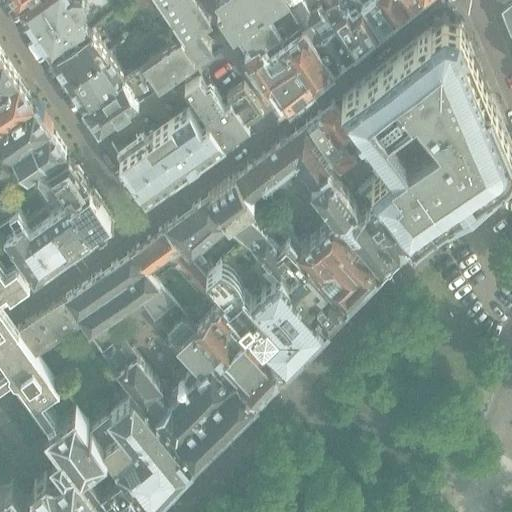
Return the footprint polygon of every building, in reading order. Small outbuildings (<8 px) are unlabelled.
[(87,1),(86,0),(20,0),(18,2),(51,51),(90,25),(81,11),(84,9),(87,1)] [(165,9),(160,2),(158,0),(139,0),(151,18),(165,9)] [(200,26),(210,20),(197,0),(162,0),(160,2),(165,9),(180,33),(197,57),(197,58),(212,48),(199,27),(200,26)] [(262,18),(250,0),(217,0),(222,7),(218,9),(235,36),(262,18)] [(289,0),(250,0),(262,18),(270,12),(289,0)] [(334,66),(289,0),(270,12),(284,35),(314,82),(334,66)] [(353,50),(324,3),(321,0),(289,0),(334,66),(353,50)] [(382,27),(365,0),(364,0),(364,1),(362,2),(360,0),(328,0),(324,3),(353,50),(381,28),(382,27)] [(392,19),(380,0),(365,0),(382,27),(392,19)] [(405,9),(399,0),(380,0),(392,19),(405,9)] [(416,0),(399,0),(405,9),(416,0)] [(284,35),(270,12),(262,18),(235,36),(245,51),(245,50),(258,42),(266,37),(271,43),(284,35)] [(511,142),(510,137),(501,117),(490,91),(470,43),(460,19),(445,15),(342,93),(331,101),(363,139),(373,152),(383,166),(372,177),(383,190),(415,231),(435,215),(436,215),(448,207),(449,207),(463,198),(467,204),(468,204),(469,204),(469,203),(476,198),(483,194),(484,194),(485,193),(480,186),(495,176),(506,168),(507,168),(511,164),(511,161),(511,142)] [(67,77),(108,48),(92,24),(90,25),(51,51),(67,77)] [(159,82),(173,73),(197,57),(180,33),(125,72),(84,102),(99,125),(159,82)] [(314,82),(284,35),(271,43),(266,37),(258,42),(245,50),(258,70),(283,106),(289,101),(290,102),(314,82)] [(84,102),(125,72),(108,48),(67,77),(84,102)] [(0,87),(18,75),(3,52),(0,54),(0,87)] [(166,92),(180,82),(173,73),(159,82),(166,92)] [(245,124),(245,121),(260,111),(258,109),(258,106),(261,104),(244,80),(222,95),(213,83),(211,85),(208,84),(200,73),(183,85),(185,88),(179,93),(186,104),(193,99),(204,114),(205,113),(212,123),(225,141),(246,126),(245,124)] [(0,123),(35,100),(18,75),(0,87),(0,123)] [(0,133),(12,150),(50,124),(35,100),(0,123),(0,133)] [(363,139),(331,101),(318,111),(351,150),(361,142),(360,141),(363,139)] [(225,141),(212,123),(205,113),(204,114),(198,119),(190,107),(171,120),(200,159),(225,141)] [(351,150),(318,111),(301,123),(331,158),(338,166),(357,157),(351,150)] [(200,159),(171,120),(145,138),(173,178),(200,159)] [(331,158),(301,123),(235,173),(252,196),(262,188),(264,189),(296,164),(310,183),(322,174),(320,171),(329,165),(331,158)] [(28,175),(67,149),(50,124),(12,150),(28,175)] [(173,178),(145,138),(120,156),(144,193),(144,194),(146,197),(173,178)] [(114,219),(89,182),(69,152),(35,175),(50,197),(56,193),(62,202),(70,197),(94,233),(112,220),(114,219)] [(394,246),(362,205),(361,212),(356,206),(357,205),(357,204),(358,203),(357,202),(356,202),(356,203),(356,202),(329,165),(320,171),(322,174),(310,183),(334,215),(338,213),(381,266),(394,246)] [(267,226),(262,220),(254,213),(248,208),(256,202),(252,196),(235,173),(208,193),(230,221),(242,233),(246,237),(253,241),(267,226)] [(0,219),(18,206),(9,193),(6,189),(0,193),(0,219)] [(415,231),(383,190),(382,191),(382,192),(383,193),(373,202),(360,189),(356,192),(367,207),(362,205),(394,246),(399,248),(400,248),(405,243),(404,243),(415,232),(415,231)] [(326,322),(264,249),(253,241),(246,237),(242,233),(230,221),(208,193),(172,220),(198,249),(213,267),(285,363),(286,363),(291,357),(326,322)] [(94,233),(70,197),(62,202),(49,211),(74,247),(74,248),(95,234),(94,233)] [(74,247),(49,211),(46,205),(27,219),(56,260),(74,247)] [(27,219),(18,206),(0,219),(0,227),(4,232),(35,275),(54,261),(56,260),(27,219)] [(381,266),(338,213),(334,215),(302,242),(292,229),(293,228),(281,211),(273,218),(346,301),(358,289),(381,266)] [(346,301),(273,218),(270,220),(266,217),(262,220),(267,226),(253,241),(264,249),(326,322),(346,301)] [(285,363),(213,267),(198,249),(172,220),(133,248),(149,270),(153,269),(160,278),(172,269),(165,259),(171,254),(175,260),(179,264),(187,272),(186,273),(188,274),(203,290),(207,290),(210,294),(202,301),(209,309),(194,324),(254,395),(256,393),(285,363)] [(109,319),(140,298),(154,318),(176,300),(160,283),(149,270),(133,248),(64,295),(81,319),(89,330),(88,331),(101,348),(117,336),(117,330),(109,319)] [(0,394),(18,383),(22,383),(49,422),(57,417),(43,396),(58,385),(60,385),(60,384),(57,379),(36,349),(20,325),(18,326),(9,314),(0,300),(0,291),(7,286),(11,292),(30,279),(30,278),(18,260),(6,269),(0,260),(0,315),(2,319),(10,330),(0,336),(0,350),(10,366),(10,370),(0,376),(0,394)] [(36,349),(81,319),(64,295),(20,325),(36,349)] [(254,395),(194,324),(186,315),(179,302),(169,311),(176,319),(168,327),(170,330),(168,332),(198,365),(192,366),(188,370),(185,377),(185,376),(183,376),(181,376),(179,377),(178,378),(178,380),(177,382),(178,383),(170,391),(173,394),(167,400),(158,389),(163,384),(122,331),(117,336),(101,348),(132,386),(190,458),(191,458),(193,456),(192,456),(254,395)] [(190,458),(132,386),(130,388),(131,389),(109,407),(109,408),(100,418),(97,420),(153,498),(162,487),(165,484),(166,484),(173,477),(172,477),(175,474),(190,458)] [(23,481),(14,488),(0,498),(0,511),(141,511),(154,499),(153,498),(97,420),(81,398),(57,417),(49,422),(60,424),(58,425),(72,444),(63,451),(76,468),(68,474),(68,473),(67,473),(64,472),(58,471),(57,471),(44,481),(44,482),(43,485),(43,492),(43,493),(36,498),(23,481)]
